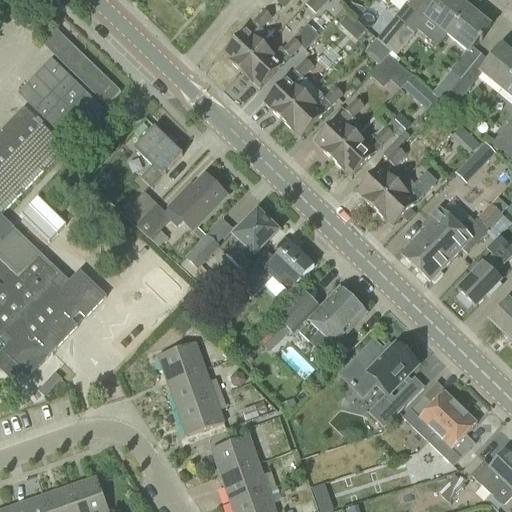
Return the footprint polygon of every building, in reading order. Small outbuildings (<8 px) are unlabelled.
[(240,75),(263,49),(255,41),(263,32),(261,30),(280,11),(268,0),(259,0),(255,5),(263,13),(225,53),(231,59),(227,63),(240,75)] [(446,38),(468,11),(454,0),(441,0),(425,20),(446,38)] [(468,11),(446,38),(468,56),(490,29),(468,11)] [(385,51),(404,29),(394,21),(375,43),(386,52),(385,51)] [(263,49),(240,75),(252,87),(256,83),(263,89),(301,48),(305,52),(319,38),(307,26),(283,51),(280,49),(272,58),(263,49)] [(385,51),(386,52),(394,59),(413,37),(404,29),(385,51)] [(106,110),(120,95),(57,34),(43,48),(106,110)] [(500,92),(511,77),(511,57),(500,48),(479,74),(500,92)] [(281,124),(306,99),(297,90),(305,82),(303,80),(314,69),(313,68),(317,64),(310,57),(267,101),(273,107),(269,112),(281,124)] [(383,91),(402,70),(388,58),(370,78),(383,91)] [(18,96),(69,147),(103,112),(51,62),(18,96)] [(440,104),(459,82),(449,74),(431,96),(437,101),(440,104)] [(511,77),(500,92),(511,101),(511,77)] [(437,101),(431,96),(412,79),(402,91),(426,113),(437,101)] [(459,82),(440,104),(450,111),(468,89),(459,82)] [(306,99),(281,124),(292,135),(297,130),(304,137),(343,97),(334,89),(324,100),(321,98),(314,106),(306,99)] [(332,163),(356,138),(348,130),(356,122),(353,119),(364,108),(357,102),(318,142),(324,147),(320,152),(332,163)] [(0,344),(5,350),(0,355),(0,373),(12,385),(22,376),(28,382),(49,360),(43,354),(51,345),(58,352),(79,331),(72,324),(80,316),(87,322),(108,301),(80,275),(66,290),(64,288),(59,293),(51,285),(56,280),(46,270),(37,262),(42,257),(27,244),(1,219),(66,153),(23,112),(0,135),(0,344)] [(356,138),(332,163),(343,175),(348,170),(354,176),(381,148),(392,136),(400,128),(393,121),(374,141),(371,138),(364,146),(356,138)] [(499,155),(511,139),(511,128),(508,125),(490,148),(499,155)] [(469,157),(480,146),(462,129),(451,140),(469,157)] [(152,193),(163,181),(165,179),(184,159),(156,132),(135,154),(153,171),(142,183),(152,193)] [(395,170),(406,158),(398,150),(409,139),(404,134),(381,157),(395,170)] [(511,139),(499,155),(509,163),(511,158),(511,139)] [(465,186),(495,157),(484,145),(454,175),(465,186)] [(373,212),(397,187),(379,169),(359,189),(366,195),(361,201),(373,212)] [(397,187),(373,212),(385,224),(390,219),(396,225),(434,185),(427,179),(416,190),(405,179),(398,187),(397,187)] [(228,202),(206,181),(186,201),(184,199),(170,213),(195,236),(228,202)] [(137,226),(156,207),(144,194),(124,215),(137,226)] [(37,200),(20,216),(48,244),(65,227),(37,200)] [(474,223),(488,203),(485,200),(468,217),(474,223)] [(488,203),(474,223),(475,224),(477,222),(495,241),(511,224),(503,217),(502,218),(488,203)] [(156,207),(137,226),(138,227),(136,229),(158,249),(166,240),(159,233),(171,221),(156,207)] [(440,248),(457,230),(442,215),(400,259),(412,270),(436,245),(440,248)] [(278,235),(259,216),(249,226),(246,224),(233,237),(241,245),(226,260),(235,269),(229,274),(230,275),(226,279),(231,283),(278,235)] [(429,286),(478,233),(466,221),(457,230),(440,248),(436,245),(412,270),(429,286)] [(209,295),(218,285),(201,268),(219,249),(206,237),(184,260),(185,260),(179,267),(198,285),(209,295)] [(290,298),(315,272),(290,248),(273,266),(274,267),(264,277),(257,270),(239,287),(252,301),(273,281),(290,298)] [(474,310),(501,282),(495,277),(503,267),(492,257),(457,293),(459,296),(455,300),(467,312),(472,308),(474,310)] [(368,319),(342,293),(323,313),(302,293),(275,321),(294,339),(299,334),(326,361),(368,319)] [(508,342),(511,337),(511,298),(488,323),(508,342)] [(396,347),(393,349),(386,356),(373,344),(364,354),(341,376),(347,382),(362,398),(376,384),(389,397),(390,396),(403,383),(407,379),(417,368),(396,347)] [(169,387),(207,374),(198,347),(160,360),(169,387)] [(178,414),(216,401),(207,374),(169,387),(178,414)] [(54,390),(62,382),(55,375),(47,383),(54,390)] [(436,438),(460,412),(444,396),(428,412),(420,404),(403,421),(428,445),(435,437),(436,438)] [(383,431),(401,414),(385,398),(368,415),(383,430),(383,431)] [(216,401),(178,414),(187,441),(225,427),(216,401)] [(460,412),(436,438),(461,462),(470,452),(461,444),(477,427),(460,412)] [(222,481),(261,467),(251,440),(213,453),(222,481)] [(511,462),(508,458),(492,474),(482,465),(470,478),(491,497),(503,485),(506,487),(505,488),(511,494),(511,462)] [(231,507),(270,494),(261,467),(222,481),(231,507)] [(465,488),(454,479),(449,484),(444,479),(433,491),(449,506),(465,488)] [(71,491),(78,511),(109,511),(98,481),(71,491)] [(313,488),(318,511),(333,511),(328,485),(313,488)] [(49,511),(78,511),(71,491),(45,500),(49,511)] [(276,511),(270,494),(231,507),(233,511),(276,511)] [(19,511),(49,511),(45,500),(18,509),(19,511)]
